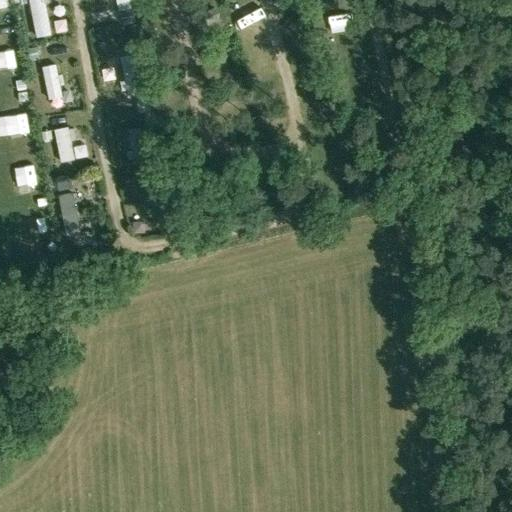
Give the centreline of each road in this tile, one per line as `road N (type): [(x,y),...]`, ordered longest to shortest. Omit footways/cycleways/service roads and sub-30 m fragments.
road 1 (track): [(274,0),(296,94),(301,178),(286,217),(125,256),(76,0)]
road 2 (unknown): [(164,0),(190,126),(219,133),(298,124)]
